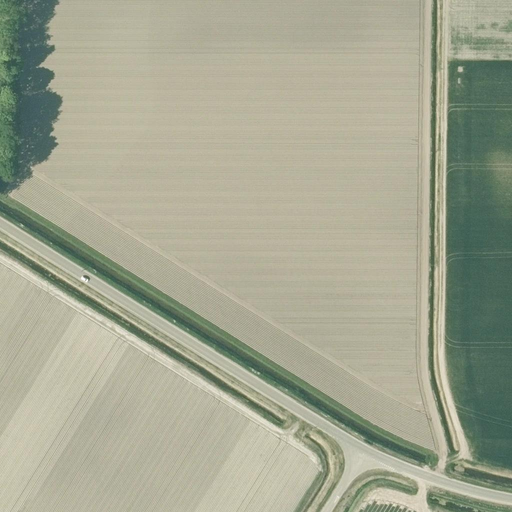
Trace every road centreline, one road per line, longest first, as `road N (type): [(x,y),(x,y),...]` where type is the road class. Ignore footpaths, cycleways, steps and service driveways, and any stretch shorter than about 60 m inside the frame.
road 1 (unclassified): [(364,450),(0,223)]
road 2 (unclassified): [(511,499),(364,450)]
